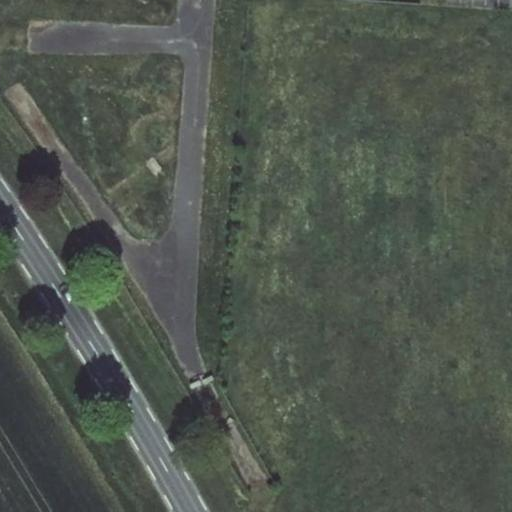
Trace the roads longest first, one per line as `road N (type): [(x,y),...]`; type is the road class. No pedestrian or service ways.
road 1 (secondary): [(189,511),(0,203)]
road 2 (unknown): [(55,48),(211,53)]
